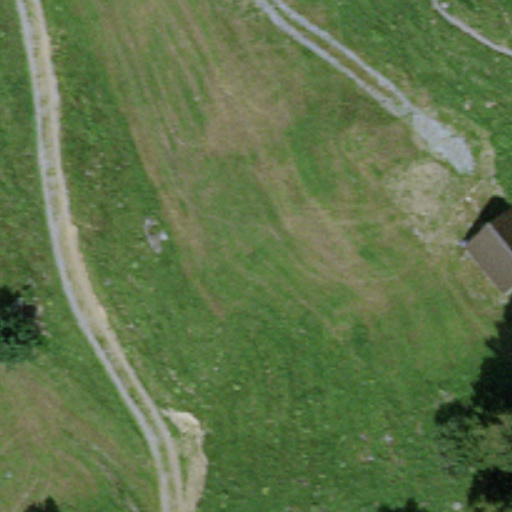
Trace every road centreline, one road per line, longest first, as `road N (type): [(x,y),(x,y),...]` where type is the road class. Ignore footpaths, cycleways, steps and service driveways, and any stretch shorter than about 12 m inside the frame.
road 1 (track): [(27,0),(61,255),(102,349),(153,420),(177,511)]
road 2 (track): [(451,157),(270,0)]
